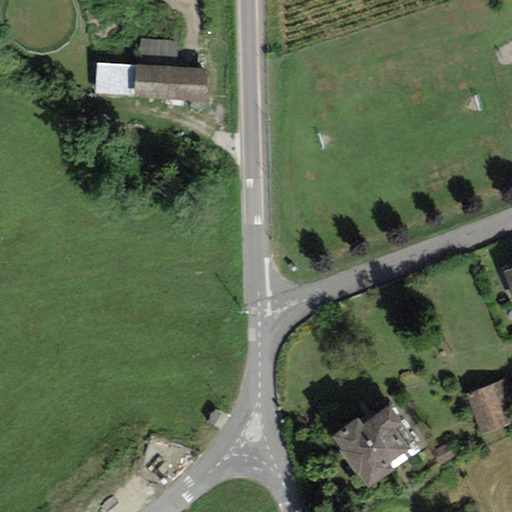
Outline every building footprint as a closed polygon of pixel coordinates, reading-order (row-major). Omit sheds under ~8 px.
[(211,100),(211,66),(98,66),(98,100),(211,100)] [(511,392),(506,376),(465,392),(481,433),(511,420),(511,392)] [(358,411),(328,432),(354,470),(359,467),(369,481),(394,463),(388,455),(416,436),(389,398),(363,417),(358,411)] [(226,416),(214,410),(208,421),(220,427),(226,416)] [(187,443),(149,435),(142,464),(180,473),(187,443)]
